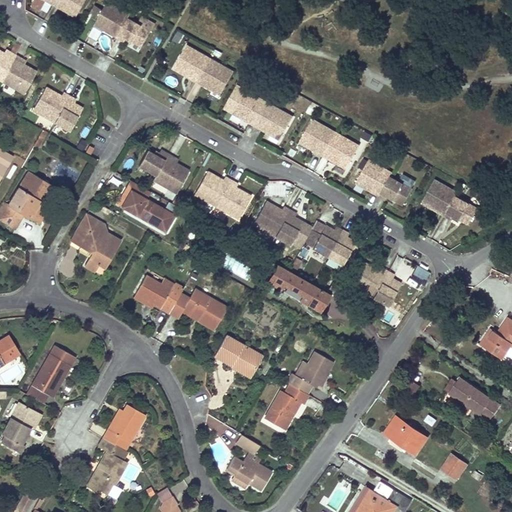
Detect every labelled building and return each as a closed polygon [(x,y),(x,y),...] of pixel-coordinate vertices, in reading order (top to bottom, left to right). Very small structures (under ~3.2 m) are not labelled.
[(51,0),(50,2),(56,6),(58,4),(65,8),(63,10),(74,16),(82,0),(51,0)] [(110,30),(108,33),(115,37),(126,18),(128,15),(104,1),(92,24),(101,29),(103,26),(110,30)] [(139,46),(147,31),(126,18),(115,37),(122,41),(124,38),(139,46)] [(180,42),(183,32),(175,30),(173,40),(180,42)] [(194,81),(207,58),(183,44),(170,68),(178,72),(179,70),(187,74),(185,76),(194,81)] [(0,75),(13,53),(7,50),(5,53),(2,51),(0,50),(0,75)] [(18,61),(20,57),(13,53),(0,75),(0,79),(22,92),(34,70),(22,63),(18,61)] [(217,94),(230,71),(207,58),(194,81),(200,85),(202,82),(212,88),(210,90),(217,94)] [(202,82),(200,85),(210,90),(212,88),(202,82)] [(52,120),(67,94),(61,91),(59,94),(57,97),(55,96),(56,93),(46,87),(33,110),(52,120)] [(253,126),(266,104),(242,90),(229,113),(239,119),(240,116),(247,120),(246,123),(253,126)] [(72,102),(74,98),(67,94),(52,120),(69,130),(81,108),(74,103),(73,106),(70,104),(72,102)] [(278,141),(291,118),(266,104),(253,126),(259,130),(260,128),(268,132),(266,134),(278,141)] [(320,155),(333,132),(310,120),(297,142),(306,147),(307,145),(314,149),(313,151),(320,155)] [(46,133),(42,130),(37,138),(41,141),(46,133)] [(344,169),(357,146),(333,132),(320,155),(326,159),(328,156),(335,161),(334,163),(344,169)] [(41,141),(37,138),(33,146),(37,149),(41,141)] [(90,145),(86,152),(91,154),(95,148),(90,145)] [(14,156),(0,147),(0,162),(7,167),(14,156)] [(153,174),(166,153),(159,148),(157,152),(155,155),(151,153),(146,150),(137,165),(153,174)] [(166,153),(153,174),(158,177),(156,180),(174,191),(187,169),(170,159),(172,156),(166,153)] [(386,177),(388,174),(365,160),(352,182),(361,188),(363,186),(370,190),(369,192),(376,196),(386,177)] [(213,205),(228,179),(220,175),(219,177),(217,180),(214,179),(216,176),(203,168),(189,191),(213,205)] [(8,206),(1,203),(0,204),(0,217),(1,218),(0,218),(0,219),(14,228),(22,215),(35,222),(46,203),(42,201),(51,185),(29,171),(8,206)] [(399,205),(408,189),(386,177),(376,196),(382,200),(384,197),(399,205)] [(234,186),(236,183),(228,179),(213,205),(236,218),(249,195),(236,188),(235,190),(232,189),(234,186)] [(453,196),(455,193),(432,179),(418,202),(427,207),(428,205),(437,210),(435,212),(442,216),(453,196)] [(151,193),(131,181),(126,189),(131,192),(122,207),(165,232),(174,216),(146,200),(151,193)] [(51,185),(42,201),(46,203),(55,187),(51,185)] [(131,192),(126,189),(117,205),(122,207),(131,192)] [(466,224),(475,209),(453,196),(442,216),(449,220),(451,216),(466,224)] [(272,235),(287,209),(280,205),(277,208),(276,211),(273,209),(275,207),(263,200),(250,222),(272,235)] [(46,203),(35,222),(38,224),(49,205),(46,203)] [(291,216),(293,212),(287,209),(272,235),(287,244),(300,221),(293,217),(292,220),(290,218),(291,216)] [(96,220),(86,214),(70,241),(91,254),(85,265),(98,273),(104,270),(121,241),(110,234),(108,238),(99,233),(102,227),(94,222),(96,220)] [(324,256),(339,229),(330,224),(328,227),(326,230),(324,228),(325,226),(321,224),(308,247),(324,256)] [(344,237),(346,233),(339,229),(324,256),(338,264),(352,241),(347,238),(346,241),(343,239),(344,237)] [(409,279),(407,283),(419,289),(423,282),(423,281),(428,271),(399,256),(392,270),(409,279)] [(369,296),(385,269),(378,266),(376,270),(374,273),(371,271),(373,268),(360,261),(347,284),(369,296)] [(324,290),(277,264),(268,281),(319,310),(329,293),(324,290)] [(388,277),(391,273),(385,269),(369,296),(385,306),(398,283),(391,278),(390,281),(387,279),(388,277)] [(160,283),(146,275),(135,293),(160,308),(169,313),(180,293),(183,287),(175,282),(174,283),(170,290),(160,283)] [(174,283),(163,277),(160,283),(170,290),(174,283)] [(329,282),(324,290),(329,293),(332,295),(338,287),(329,282)] [(227,308),(194,288),(189,298),(180,293),(169,313),(178,318),(182,311),(184,307),(200,317),(198,321),(214,330),(227,308)] [(160,308),(135,293),(134,296),(158,310),(160,308)] [(200,317),(184,307),(182,311),(198,321),(200,317)] [(511,321),(507,318),(502,326),(505,328),(500,335),(497,333),(492,330),(482,346),(502,359),(511,346),(511,347),(511,321)] [(502,326),(497,333),(500,335),(505,328),(502,326)] [(489,328),(479,344),(482,346),(492,330),(489,328)] [(262,356),(226,334),(214,356),(231,366),(233,362),(252,374),(262,356)] [(0,365),(19,353),(9,335),(0,340),(0,365)] [(75,356),(55,345),(26,396),(41,403),(47,395),(51,398),(75,356)] [(333,362),(315,351),(307,364),(302,361),(294,374),(292,373),(286,382),(289,384),(307,394),(312,385),(317,388),(324,376),(325,376),(333,362)] [(252,374),(233,362),(231,366),(230,367),(249,378),(252,374)] [(498,404),(459,377),(456,382),(449,392),(459,399),(454,405),(465,413),(469,406),(488,419),(498,404)] [(449,392),(456,382),(452,379),(445,389),(449,392)] [(410,380),(403,390),(411,396),(418,385),(410,380)] [(307,394),(289,384),(283,392),(280,390),(264,418),(281,428),(291,412),(293,413),(301,402),(303,403),(308,395),(307,394)] [(18,403),(0,434),(4,436),(0,442),(0,443),(19,455),(23,447),(20,445),(30,428),(38,414),(18,403)] [(145,414),(126,404),(122,411),(112,429),(109,427),(103,438),(124,450),(145,414)] [(122,411),(119,410),(109,427),(112,429),(122,411)] [(293,413),(291,412),(281,428),(284,430),(293,413)] [(33,430),(41,416),(38,414),(30,428),(33,430)] [(426,437),(395,416),(384,432),(415,454),(426,437)] [(259,446),(240,434),(235,443),(249,451),(254,455),(259,446)] [(124,450),(103,438),(98,447),(107,452),(99,464),(102,466),(93,480),(91,479),(87,486),(96,492),(98,490),(105,494),(112,484),(114,485),(126,462),(123,460),(127,452),(124,450)] [(254,455),(249,451),(245,457),(257,465),(257,463),(260,459),(254,455)] [(466,465),(451,454),(441,469),(456,479),(466,465)] [(257,465),(245,457),(242,461),(234,456),(227,467),(235,472),(234,474),(246,482),(260,490),(272,472),(257,463),(257,465)] [(102,466),(99,464),(91,479),(93,480),(102,466)] [(235,472),(227,467),(225,470),(233,476),(234,474),(235,472)] [(481,475),(475,470),(471,475),(478,480),(481,475)] [(246,482),(234,474),(233,476),(231,480),(243,488),(246,482)] [(403,511),(411,501),(381,481),(373,492),(370,489),(355,511),(393,511),(397,507),(403,511)] [(493,487),(487,482),(484,486),(490,491),(493,487)] [(114,485),(112,484),(105,494),(109,496),(116,500),(122,489),(116,486),(114,485)] [(355,511),(370,489),(366,487),(349,511),(355,511)] [(25,511),(33,499),(24,494),(13,511),(25,511)] [(116,500),(109,496),(106,501),(114,505),(116,500)] [(176,504),(172,497),(163,502),(159,508),(165,510),(161,511),(177,511),(177,510),(175,505),(176,504)]
